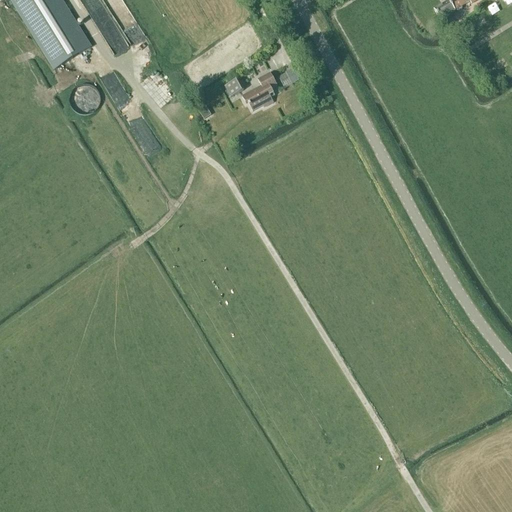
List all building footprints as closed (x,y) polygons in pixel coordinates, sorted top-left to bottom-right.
[(0,0),(0,1),(1,3),(4,0),(10,0),(55,71),(90,49),(59,0),(0,0)] [(451,0),(433,10),(440,20),(456,11),(458,12),(461,10),(461,7),(469,2),(471,4),(477,0),(451,0)] [(296,67),(285,73),(292,85),(303,79),(296,67)] [(264,109),(273,104),(269,97),(273,95),(271,91),(277,87),(270,74),(257,81),(261,88),(242,98),(245,105),(247,104),(252,113),(263,107),(264,109)] [(281,84),(289,80),(286,74),(278,78),(281,84)] [(230,98),(245,90),(239,79),(224,87),(230,98)] [(84,117),(89,117),(93,115),(96,112),(98,108),(99,104),(99,99),(97,95),(95,91),(91,89),(87,87),(82,87),(78,88),(74,91),(71,94),(70,99),(69,103),(70,108),(73,111),(76,115),(80,116),(84,117)] [(207,106),(213,115),(219,111),(214,102),(207,106)] [(207,106),(199,111),(205,121),(212,117),(207,106)]
